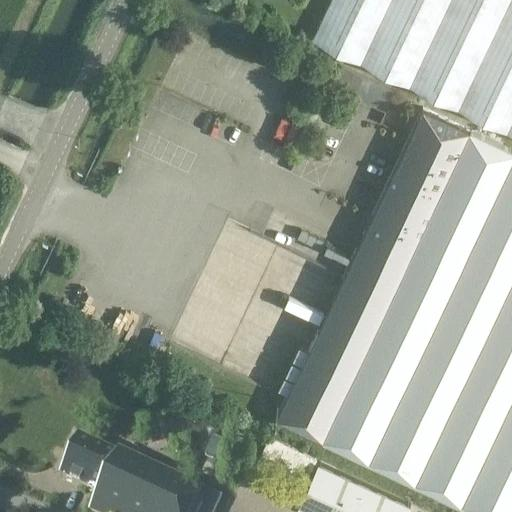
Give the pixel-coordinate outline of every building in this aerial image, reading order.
[(511,0),(329,0),(311,39),(511,133),(511,0)] [(386,106),(394,87),(374,78),(366,97),(386,106)] [(511,511),(511,149),(470,129),(423,107),(275,417),(475,511),(511,511)] [(315,457),(271,436),(260,458),(305,479),(315,457)] [(80,439),(72,456),(61,479),(99,496),(91,511),(216,511),(222,499),(119,452),(117,456),(80,439)] [(318,461),(297,506),(310,511),(406,511),(410,504),(318,461)]
